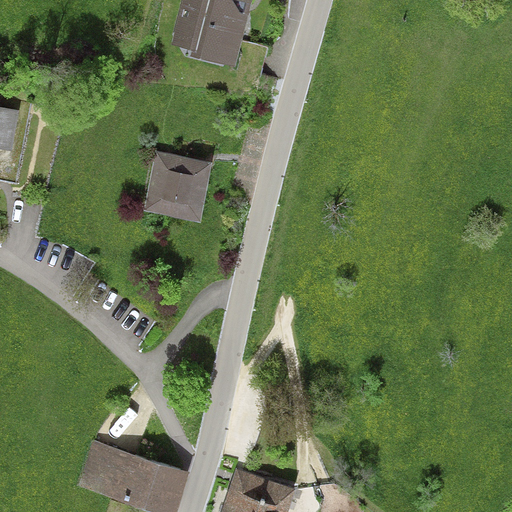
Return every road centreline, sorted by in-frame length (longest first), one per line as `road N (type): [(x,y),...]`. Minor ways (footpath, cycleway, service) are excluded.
road 1 (tertiary): [(204,475),(321,0)]
road 2 (residential): [(0,260),(76,310),(148,377),(204,475)]
